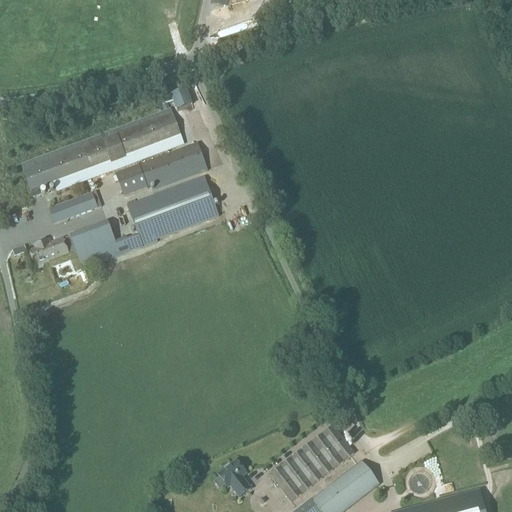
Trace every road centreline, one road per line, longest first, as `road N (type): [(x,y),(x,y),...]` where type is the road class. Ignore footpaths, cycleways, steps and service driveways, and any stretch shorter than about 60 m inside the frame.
road 1 (unclassified): [(2,511),(24,472),(35,422),(0,259)]
road 2 (unclassified): [(192,58),(385,0)]
road 3 (unclassified): [(0,104),(192,58)]
